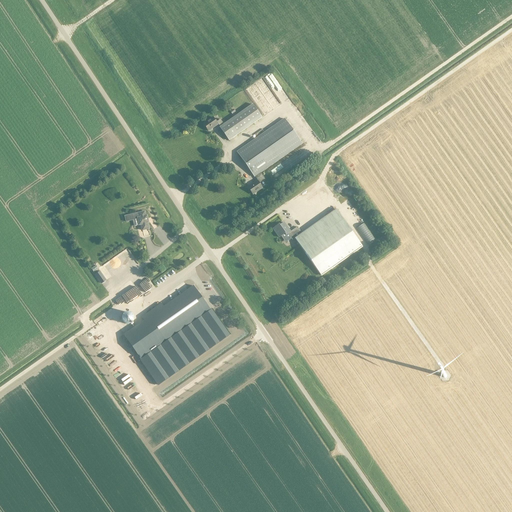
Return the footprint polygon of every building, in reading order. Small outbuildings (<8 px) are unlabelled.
[(260,79),(255,83),(265,95),(270,91),(260,79)] [(224,124),(220,127),(229,141),(262,118),(252,104),(224,124)] [(205,128),(206,129),(208,131),(218,124),(220,127),(224,124),(220,119),(216,122),(213,117),(203,124),(205,127),(205,128)] [(237,152),(254,177),(255,177),(261,173),(302,144),(284,119),(237,152)] [(249,192),(251,192),(253,195),(262,188),(259,183),(265,179),(261,173),(255,177),(258,180),(248,187),(249,190),(249,192)] [(362,246),(336,209),(302,234),(295,239),(320,275),(362,246)] [(141,225),(142,230),(149,229),(147,223),(148,223),(147,216),(146,216),(144,212),(138,213),(139,218),(138,218),(139,225),(141,225)] [(274,228),(280,237),(285,234),(286,235),(288,234),(292,240),(295,239),(302,234),(297,227),(290,232),(284,222),(279,226),(279,225),(274,228)] [(100,272),(96,275),(102,283),(106,281),(100,272)] [(141,359),(140,360),(158,385),(229,335),(211,310),(210,310),(193,286),(124,335),(141,359)] [(123,314),(123,315),(122,316),(122,317),(122,318),(122,319),(122,320),(122,321),(123,321),(123,322),(124,322),(125,323),(126,324),(127,324),(128,324),(129,324),(130,323),(131,323),(131,322),(132,322),(133,321),(133,320),(133,319),(133,318),(133,317),(133,316),(132,315),(132,314),(131,314),(131,313),(130,313),(129,313),(128,312),(127,312),(126,313),(125,313),(124,313),(124,314),(123,314)] [(447,377),(437,361),(432,364),(433,366),(436,365),(444,379),(447,377)]
